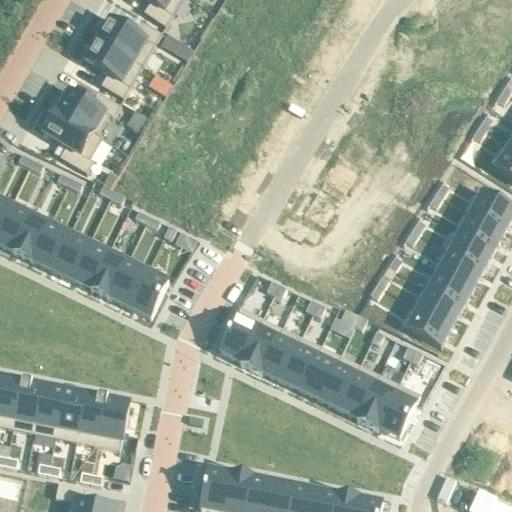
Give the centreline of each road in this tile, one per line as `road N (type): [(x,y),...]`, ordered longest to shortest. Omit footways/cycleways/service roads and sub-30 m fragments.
road 1 (residential): [(153,511),(189,340),(400,0)]
road 2 (residential): [(511,329),(418,511)]
